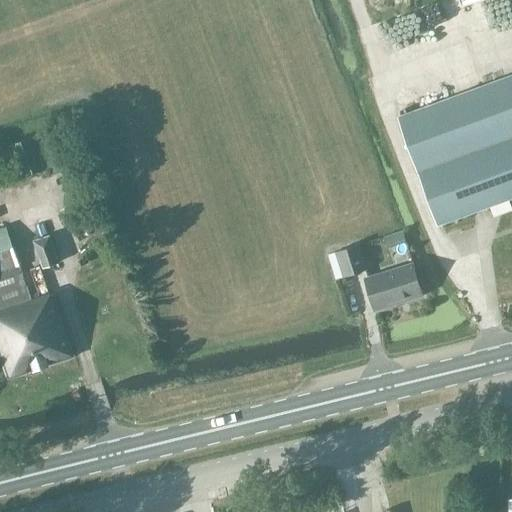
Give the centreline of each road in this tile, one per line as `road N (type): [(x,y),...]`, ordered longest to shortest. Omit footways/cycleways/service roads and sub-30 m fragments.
road 1 (secondary): [(0,484),(511,359)]
road 2 (unclassified): [(53,511),(511,402)]
